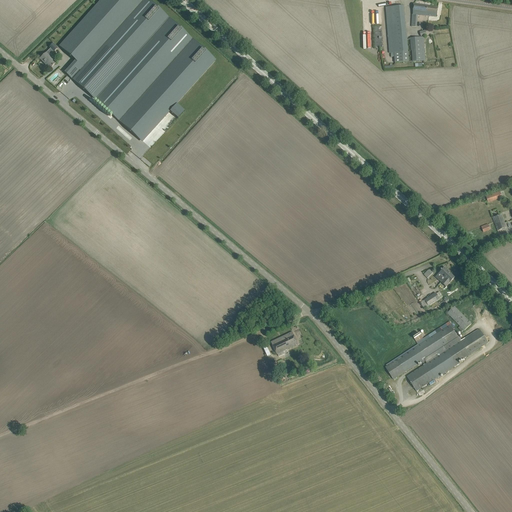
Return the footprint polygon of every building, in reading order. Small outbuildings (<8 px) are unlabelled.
[(66,38),(60,45),(72,56),(76,60),(75,61),(65,72),(127,127),(143,141),(168,114),(170,111),(178,119),(184,111),(176,104),(197,81),(215,61),(211,58),(155,8),(146,0),(100,0),(94,8),(85,17),(66,38)] [(417,27),(417,15),(437,17),(437,13),(438,8),(413,4),(413,15),(412,15),(411,27),(417,27)] [(386,7),(386,12),(389,53),(392,53),(392,57),(395,57),(395,63),(409,62),(408,52),(403,6),(386,7)] [(413,62),(425,61),(424,37),(420,37),(410,38),(411,51),(412,51),(413,62)] [(58,49),(53,44),(49,47),(51,49),(49,50),(52,53),(58,49)] [(40,59),(50,69),(56,63),(47,54),(50,52),(48,50),(46,53),(40,59)] [(65,91),(72,83),(68,80),(61,88),(65,91)] [(156,144),(160,148),(165,144),(162,140),(156,144)] [(500,192),(486,196),(488,203),(502,198),(500,192)] [(506,228),(505,223),(502,215),(492,218),(496,226),(497,231),(506,228)] [(441,275),(437,279),(441,283),(445,279),(446,279),(451,274),(444,267),(442,270),(442,269),(440,270),(441,271),(439,273),(441,275)] [(446,279),(445,279),(441,283),(446,287),(455,277),(451,274),(446,279)] [(430,297),(434,303),(440,299),(439,299),(442,297),(440,293),(437,295),(436,293),(430,297)] [(420,303),(424,309),(429,306),(434,303),(430,297),(420,303)] [(441,307),(449,301),(446,297),(438,302),(441,307)] [(454,307),(452,305),(451,307),(452,309),(447,314),(460,327),(458,329),(462,333),(464,331),(471,324),(454,307)] [(418,345),(384,366),(385,367),(391,377),(393,380),(404,373),(421,361),(422,363),(425,361),(427,364),(407,377),(416,391),(422,388),(423,390),(429,386),(427,384),(459,363),(458,362),(488,343),(480,330),(478,331),(477,329),(462,340),(449,321),(424,338),(422,335),(421,335),(420,333),(413,337),(416,342),(418,345)] [(284,354),(283,352),(298,344),(292,332),(271,342),(277,355),(277,354),(279,357),(284,354)]
